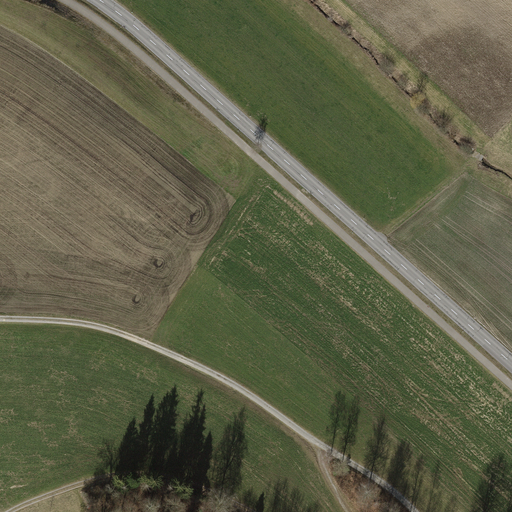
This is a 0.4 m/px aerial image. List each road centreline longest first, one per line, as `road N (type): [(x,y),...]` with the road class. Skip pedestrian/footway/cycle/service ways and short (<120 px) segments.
road 1 (tertiary): [(511,362),(97,0)]
road 2 (track): [(0,318),(95,325),(139,340),(250,393),(324,447)]
road 3 (track): [(250,511),(187,483),(128,475),(13,511)]
